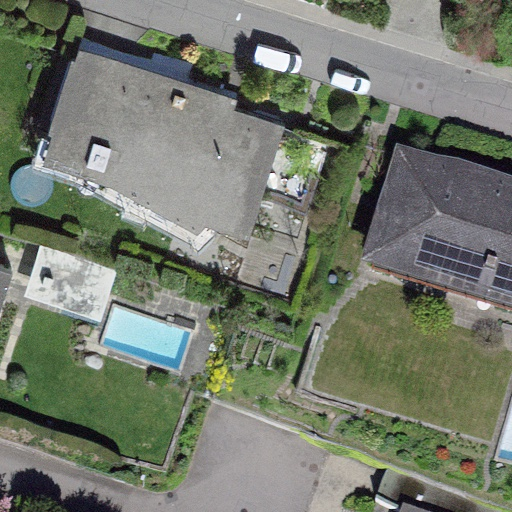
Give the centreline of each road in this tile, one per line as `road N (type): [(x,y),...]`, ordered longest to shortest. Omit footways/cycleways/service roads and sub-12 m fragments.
road 1 (residential): [(140,0),(511,115)]
road 2 (residential): [(139,511),(0,464)]
